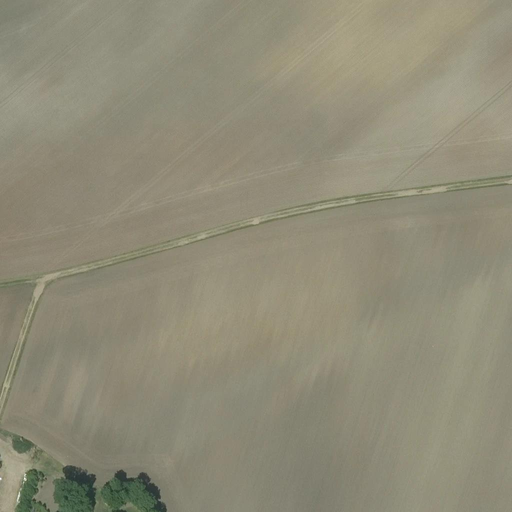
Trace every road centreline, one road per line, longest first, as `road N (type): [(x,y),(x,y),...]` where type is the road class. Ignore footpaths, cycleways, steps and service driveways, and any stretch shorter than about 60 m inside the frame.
road 1 (track): [(511,181),(307,207),(0,288)]
road 2 (track): [(0,414),(39,281)]
